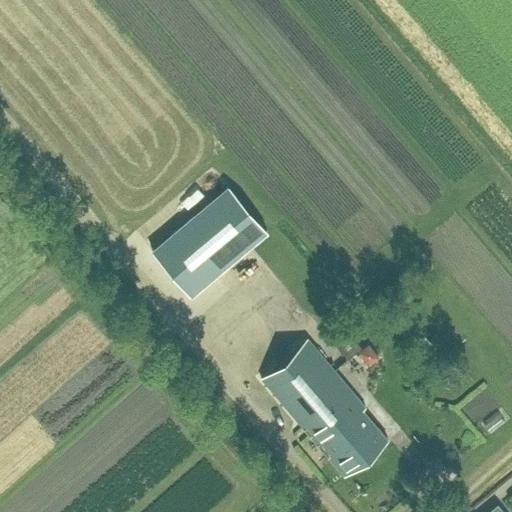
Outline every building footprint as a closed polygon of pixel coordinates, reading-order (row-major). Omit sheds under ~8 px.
[(226,183),(151,249),(191,294),(266,228),(226,183)] [(234,308),(270,345),(280,335),(244,298),(234,308)] [(346,356),(360,345),(347,329),(333,341),(346,356)] [(364,404),(306,336),(261,375),(343,472),(386,436),(361,407),(364,404)] [(502,409),(485,418),(489,426),(507,418),(502,409)]
